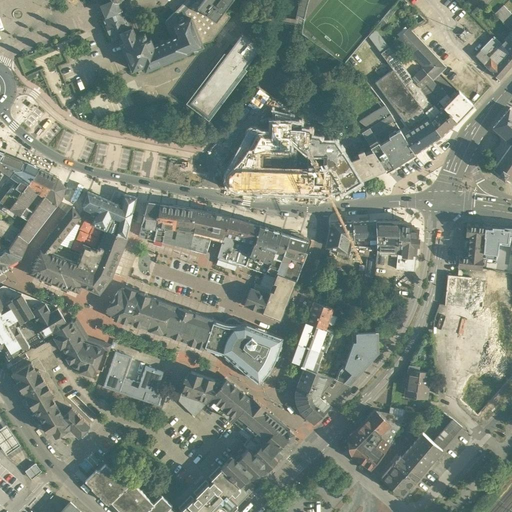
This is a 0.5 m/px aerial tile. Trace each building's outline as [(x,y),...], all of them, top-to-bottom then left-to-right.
[(215,20),(198,7),(202,0),(186,0),(165,22),(171,38),(176,36),(172,25),(190,18),(201,45),(211,41),(229,17),(222,11),(215,20)] [(202,0),(198,7),(215,20),(222,11),(230,0),(202,0)] [(118,2),(110,1),(100,5),(105,16),(102,18),(105,25),(105,26),(108,35),(109,35),(112,42),(119,39),(121,38),(119,33),(129,28),(118,2)] [(511,14),(503,6),(494,14),(502,22),(511,14)] [(129,28),(119,33),(121,38),(119,39),(119,41),(119,42),(120,43),(131,71),(143,66),(145,71),(202,47),(201,45),(190,18),(172,25),(176,36),(171,38),(165,40),(163,40),(159,41),(158,43),(153,46),(150,38),(147,40),(144,33),(136,37),(132,27),(129,28)] [(382,20),(374,29),(378,33),(385,24),(382,20)] [(490,26),(487,30),(493,36),(501,44),(504,40),(490,26)] [(476,36),(485,45),(493,36),(487,30),(485,28),(476,36)] [(378,33),(374,29),(368,37),(380,53),(388,47),(378,33)] [(432,53),(411,31),(400,40),(422,63),(432,53)] [(242,33),(190,102),(209,116),(261,47),(242,33)] [(485,45),(475,55),(483,64),(490,58),(502,45),(501,44),(493,36),(485,45)] [(511,39),(507,43),(504,40),(501,44),(502,45),(511,54),(511,39)] [(411,78),(388,47),(380,53),(393,69),(425,112),(432,106),(419,89),(411,78)] [(497,65),(490,58),(483,64),(498,79),(511,63),(511,54),(509,52),(497,65)] [(446,68),(432,53),(422,63),(425,66),(422,69),(431,79),(433,81),(446,68)] [(425,112),(393,69),(375,83),(410,130),(429,118),(425,112)] [(431,79),(422,69),(411,78),(419,89),(431,79)] [(433,81),(431,79),(419,89),(432,106),(438,101),(446,95),(433,81)] [(473,105),(458,91),(451,99),(443,107),(457,122),(473,105)] [(446,95),(438,101),(443,107),(451,99),(446,95)] [(432,106),(425,112),(428,117),(429,118),(430,120),(443,107),(438,101),(432,106)] [(385,106),(359,122),(368,129),(369,128),(390,115),(385,106)] [(457,122),(443,107),(430,120),(441,136),(457,122)] [(511,112),(509,110),(495,125),(511,138),(511,139),(511,112)] [(288,116),(274,112),(273,133),(284,133),(289,137),(290,117),(289,117),(288,116)] [(399,129),(390,115),(369,128),(378,142),(379,144),(390,138),(389,136),(399,129)] [(360,180),(350,163),(348,161),(343,152),(341,150),(342,150),(334,140),(320,140),(320,139),(320,137),(319,136),(318,136),(311,135),(311,133),(310,131),(309,130),(308,129),(301,128),(301,126),(301,125),(300,124),(299,123),(298,122),(291,121),(291,120),(291,119),(291,118),(290,117),(289,137),(284,133),(273,133),(249,132),(249,146),(241,146),(241,159),(233,159),(233,163),(233,174),(225,174),(225,189),(324,192),(340,187),(360,180)] [(410,130),(403,135),(414,153),(441,136),(429,118),(410,130)] [(511,138),(495,125),(493,128),(509,141),(511,138)] [(378,142),(369,128),(368,129),(364,131),(362,133),(370,146),(378,142)] [(414,153),(399,129),(389,136),(390,138),(379,144),(392,165),(404,157),(403,156),(408,154),(412,151),(414,154),(414,153)] [(379,144),(378,142),(370,146),(373,151),(384,169),(392,165),(379,144)] [(511,142),(511,144),(493,169),(498,173),(498,174),(503,178),(504,177),(509,181),(511,176),(511,142)] [(356,147),(343,152),(348,161),(359,156),(357,152),(358,152),(356,147)] [(384,169),(373,151),(365,154),(363,150),(358,152),(357,152),(359,156),(348,161),(350,163),(360,180),(385,170),(384,169)] [(3,153),(0,156),(0,168),(4,172),(9,175),(12,177),(18,169),(20,171),(26,163),(3,153)] [(18,169),(12,177),(14,178),(16,180),(26,187),(40,169),(26,163),(20,171),(18,169)] [(26,187),(9,208),(19,215),(27,219),(33,211),(26,206),(36,191),(44,196),(57,178),(57,177),(40,169),(26,187)] [(33,211),(27,219),(20,231),(9,248),(6,250),(9,252),(21,257),(28,242),(62,198),(65,187),(59,178),(57,178),(44,196),(33,211)] [(26,187),(16,180),(0,200),(0,201),(9,208),(26,187)] [(121,206),(87,192),(83,203),(83,207),(84,208),(95,214),(91,223),(106,229),(126,238),(126,237),(130,221),(130,220),(131,220),(131,218),(130,218),(135,197),(124,194),(121,206)] [(9,208),(0,201),(0,203),(1,205),(2,206),(1,208),(6,212),(9,208)] [(160,204),(148,202),(138,235),(154,240),(156,231),(157,223),(160,204)] [(196,209),(160,204),(157,223),(165,224),(165,225),(172,227),(172,228),(191,230),(196,209)] [(71,207),(44,242),(54,250),(79,218),(79,216),(72,207),(71,207)] [(215,235),(221,215),(196,209),(191,230),(187,248),(205,253),(211,235),(215,235)] [(13,225),(20,231),(27,219),(19,215),(13,225)] [(221,215),(215,235),(219,237),(223,238),(230,217),(225,216),(221,215)] [(245,221),(230,217),(223,238),(218,257),(246,266),(254,240),(255,240),(260,226),(245,221)] [(13,225),(3,220),(0,219),(0,243),(9,248),(20,231),(13,225)] [(375,221),(352,222),(353,239),(351,246),(354,245),(356,238),(370,238),(376,238),(375,221)] [(399,221),(375,221),(376,238),(377,248),(375,257),(375,260),(383,262),(386,242),(389,242),(390,238),(399,238),(399,221)] [(411,222),(399,221),(399,238),(397,251),(415,253),(418,227),(410,226),(411,222)] [(352,222),(332,223),(326,246),(337,249),(336,254),(348,257),(349,253),(351,246),(353,239),(352,222)] [(165,224),(157,223),(156,231),(154,240),(162,242),(165,225),(165,224)] [(485,225),(466,223),(465,232),(465,235),(469,235),(467,255),(458,254),(457,266),(458,266),(481,269),(482,260),(484,235),(485,225)] [(172,227),(165,225),(162,242),(187,248),(191,230),(172,228),(172,227)] [(511,226),(485,225),(484,235),(482,260),(496,263),(499,243),(509,244),(509,242),(511,242),(511,226)] [(281,233),(260,226),(255,240),(254,240),(246,266),(265,274),(270,262),(271,261),(281,233)] [(126,238),(106,229),(101,243),(121,250),(126,238)] [(281,233),(271,261),(279,264),(290,235),(281,233)] [(279,264),(276,272),(293,279),(308,241),(290,235),(279,264)] [(44,242),(40,248),(51,253),(54,250),(44,242)] [(9,248),(0,243),(0,269),(21,257),(9,252),(6,250),(9,248)] [(121,250),(101,243),(100,244),(101,244),(98,252),(95,251),(95,250),(84,245),(77,264),(51,253),(40,248),(39,248),(29,273),(67,289),(68,287),(78,291),(80,285),(99,293),(111,277),(121,251),(121,250)] [(354,245),(351,246),(349,253),(375,257),(377,248),(369,248),(370,247),(354,245)] [(415,253),(397,251),(395,269),(414,271),(415,253)] [(271,261),(270,262),(265,274),(274,277),(274,276),(275,277),(276,272),(279,264),(271,261)] [(293,279),(276,272),(275,277),(274,276),(274,277),(269,292),(268,295),(265,302),(281,308),(293,279)] [(491,276),(448,274),(446,306),(489,308),(491,276)] [(27,302),(21,293),(14,298),(7,287),(0,291),(0,344),(8,358),(29,346),(16,325),(33,314),(37,320),(50,312),(45,303),(38,307),(33,298),(27,302)] [(268,295),(247,287),(241,304),(261,312),(265,302),(268,295)] [(139,294),(121,288),(106,311),(111,315),(111,316),(129,322),(139,294)] [(331,298),(316,293),(313,301),(328,307),(331,298)] [(157,300),(139,294),(129,322),(147,328),(157,300)] [(157,300),(147,328),(204,348),(213,319),(157,300)] [(328,307),(313,301),(306,322),(325,329),(326,327),(330,315),(332,308),(328,307)] [(281,308),(265,302),(261,312),(278,318),(281,308)] [(488,365),(459,399),(481,417),(490,417),(493,413),(494,408),(511,388),(511,387),(511,385),(511,357),(511,330),(511,306),(491,306),(489,355),(484,361),(488,365)] [(66,323),(57,308),(50,312),(37,320),(35,321),(44,336),(53,331),(66,323)] [(330,315),(326,327),(328,328),(329,323),(334,324),(336,317),(330,315)] [(77,319),(76,317),(71,320),(73,322),(84,341),(88,337),(77,319)] [(213,319),(204,348),(224,355),(257,382),(260,382),(263,378),(266,374),(269,370),(272,366),(274,361),(277,354),(281,345),(282,339),(281,337),(245,323),(241,322),(239,322),(233,318),(230,318),(228,318),(226,319),(225,320),(224,321),(224,323),(213,319)] [(73,322),(71,320),(66,323),(53,331),(54,333),(56,338),(65,353),(84,341),(73,322)] [(325,329),(306,322),(298,343),(317,350),(320,342),(325,329)] [(325,329),(320,342),(327,344),(331,331),(325,329)] [(29,346),(8,358),(9,360),(15,369),(17,368),(18,364),(27,358),(28,357),(28,354),(35,350),(39,350),(50,343),(51,341),(56,338),(54,333),(53,331),(29,346)] [(379,352),(378,331),(352,332),(353,342),(345,366),(351,372),(344,381),(350,385),(379,352)] [(111,345),(88,337),(84,341),(103,348),(109,350),(111,345)] [(65,353),(56,338),(51,341),(50,343),(59,357),(66,353),(65,353)] [(84,341),(65,353),(66,353),(73,366),(94,373),(103,348),(84,341)] [(50,343),(39,350),(35,350),(28,354),(28,357),(27,358),(18,364),(17,368),(15,369),(16,371),(31,362),(36,370),(38,369),(46,382),(51,379),(46,371),(62,361),(59,357),(50,343)] [(317,350),(298,343),(292,360),(301,364),(314,368),(317,361),(314,360),(317,350)] [(323,352),(317,350),(314,360),(317,361),(314,368),(313,371),(316,372),(323,352)] [(115,352),(103,387),(127,395),(132,381),(124,378),(131,357),(115,352)] [(16,371),(12,373),(25,394),(46,382),(38,369),(36,370),(31,362),(16,371)] [(139,383),(132,381),(127,395),(151,404),(156,389),(162,372),(145,367),(139,383)] [(313,371),(304,368),(297,385),(296,393),(296,401),(299,408),(303,414),(313,422),(330,405),(317,395),(318,392),(319,393),(326,376),(316,372),(313,371)] [(417,376),(407,374),(405,390),(408,390),(407,396),(427,399),(427,394),(426,394),(426,388),(426,387),(428,373),(418,371),(417,376)] [(221,384),(188,372),(179,401),(194,416),(209,398),(221,384)] [(350,385),(326,376),(319,393),(318,392),(317,395),(330,405),(350,385)] [(63,400),(51,379),(46,382),(53,395),(51,396),(56,405),(63,400)] [(250,399),(225,379),(221,384),(209,398),(234,419),(250,399)] [(46,382),(25,394),(38,416),(56,405),(51,396),(53,395),(46,382)] [(156,389),(151,404),(158,406),(163,391),(156,389)] [(163,391),(158,406),(162,407),(167,393),(163,391)] [(293,434),(250,399),(234,419),(232,421),(250,436),(243,444),(247,449),(268,468),(279,456),(275,452),(293,434)] [(56,405),(38,416),(48,433),(52,431),(55,436),(70,428),(78,436),(89,425),(64,400),(63,400),(56,405)] [(375,410),(349,436),(351,454),(357,458),(369,441),(374,445),(380,437),(388,443),(389,442),(381,436),(381,432),(389,424),(375,410)] [(389,424),(381,432),(381,436),(389,442),(399,427),(403,416),(375,410),(389,424)] [(462,427),(453,419),(433,442),(442,449),(442,450),(462,427)] [(19,445),(5,425),(0,428),(0,445),(6,454),(19,445)] [(433,442),(422,432),(401,457),(400,455),(399,456),(410,465),(408,467),(410,468),(405,473),(415,481),(442,450),(442,449),(433,442)] [(374,445),(369,441),(357,458),(370,468),(388,443),(380,437),(374,445)] [(268,468),(247,449),(236,460),(233,456),(221,468),(245,491),(268,468)] [(410,465),(399,456),(381,477),(402,496),(415,481),(405,473),(410,468),(408,467),(410,465)] [(40,471),(34,463),(30,467),(36,474),(40,471)] [(153,503),(131,481),(129,483),(120,475),(118,477),(105,464),(98,471),(96,469),(85,480),(108,504),(111,501),(121,511),(160,511),(168,505),(170,507),(172,505),(161,495),(153,503)] [(221,468),(219,465),(208,476),(212,480),(209,483),(205,479),(193,492),(197,495),(194,498),(190,495),(178,507),(182,511),(180,511),(175,511),(172,508),(170,507),(168,505),(160,511),(225,511),(246,491),(221,468)] [(36,474),(30,467),(25,470),(31,478),(33,476),(36,474)] [(80,511),(70,502),(60,511),(80,511)]
